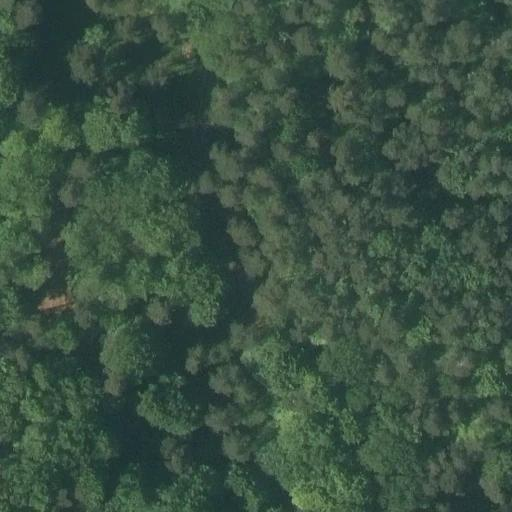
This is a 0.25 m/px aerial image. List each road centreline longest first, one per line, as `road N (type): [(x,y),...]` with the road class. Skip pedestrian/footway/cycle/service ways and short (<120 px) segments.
road 1 (track): [(200,0),(209,48),(197,208),(248,285),(343,364),(374,493)]
road 2 (track): [(511,482),(99,511)]
